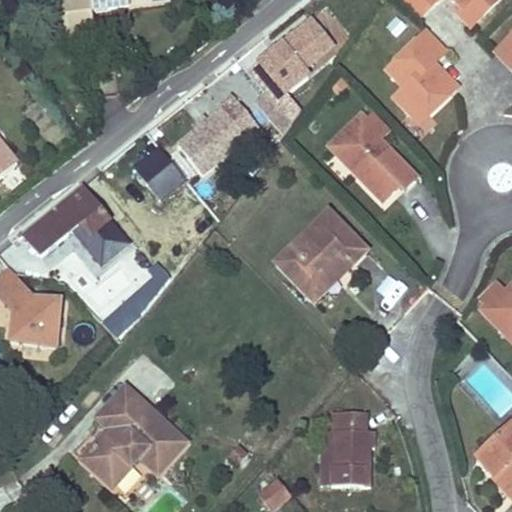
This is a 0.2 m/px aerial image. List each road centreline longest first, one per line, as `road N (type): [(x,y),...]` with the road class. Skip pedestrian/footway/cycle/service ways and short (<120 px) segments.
road 1 (residential): [(0,230),(279,0)]
road 2 (residential): [(443,511),(445,483),(416,369),(446,305)]
road 3 (residential): [(511,144),(471,153),(465,182),(489,230)]
